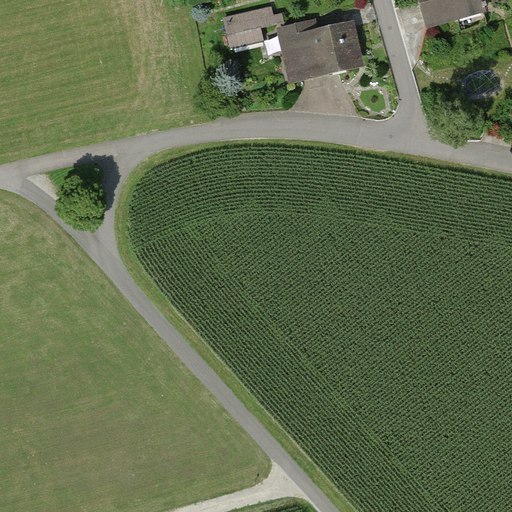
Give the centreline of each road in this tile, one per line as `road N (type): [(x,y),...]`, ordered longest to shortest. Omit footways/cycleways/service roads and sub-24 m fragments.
road 1 (residential): [(328,511),(112,264)]
road 2 (residential): [(426,148),(319,131),(212,134),(140,147)]
road 3 (residential): [(426,148),(382,0)]
road 4 (residential): [(140,147),(0,176)]
road 5 (residential): [(112,264),(59,210),(23,186),(0,182)]
road 6 (residential): [(112,264),(108,220),(119,174),(140,147)]
